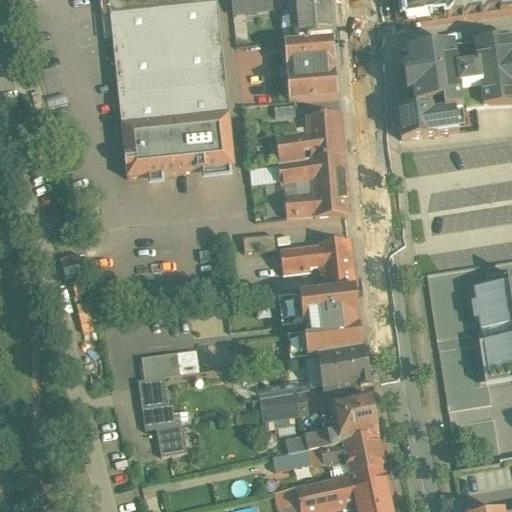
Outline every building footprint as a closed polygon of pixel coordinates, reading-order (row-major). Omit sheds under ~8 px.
[(236,170),(216,0),(108,0),(129,182),(236,170)] [(271,0),(230,0),(233,17),(273,12),(271,0)] [(330,0),(294,0),(295,3),(289,4),(290,16),(296,15),(298,43),(292,43),(292,44),(299,44),(299,42),(332,39),(334,39),(330,0)] [(511,0),(396,0),(398,9),(397,9),(398,11),(399,19),(399,21),(403,20),(406,23),(406,26),(408,26),(511,10),(511,0)] [(290,16),(291,20),(282,21),(285,46),(292,45),(292,44),(292,43),(298,43),(296,15),(290,16)] [(286,72),(287,72),(334,68),(336,68),(334,42),(333,42),(332,39),(299,42),(299,44),(292,44),(292,45),(285,46),(284,46),(286,72)] [(478,71),(458,74),(454,49),(431,52),(407,55),(409,69),(403,70),(407,98),(413,97),(415,111),(432,109),(433,109),(433,108),(443,106),(444,115),(455,114),(486,111),(488,111),(511,109),(511,58),(511,59),(510,42),(477,47),(477,46),(474,46),(478,71)] [(334,68),(287,72),(288,80),(287,80),(289,106),(339,102),(336,76),(334,76),(334,68)] [(439,116),(434,117),(432,109),(398,114),(401,143),(458,135),(455,114),(444,115),(439,116)] [(341,118),(308,120),(309,137),(297,139),(276,142),(280,168),(305,165),(304,156),(310,155),(311,164),(343,159),(344,159),(341,118)] [(295,128),(274,131),(276,142),(297,139),(295,128)] [(312,185),(313,192),(345,189),(343,159),(305,165),(280,168),(279,169),(281,189),(312,185)] [(345,189),(313,192),(313,198),(285,200),(287,222),(316,220),(348,217),(345,189)] [(275,239),(243,242),(244,257),(276,254),(275,239)] [(350,247),(280,255),(283,279),(311,276),(310,273),(321,271),(324,296),(355,292),(350,247)] [(511,287),(511,288),(509,276),(506,277),(508,288),(475,294),(477,306),(473,307),(475,324),(480,323),(484,347),(480,348),(485,384),(486,389),(511,385),(511,287)] [(363,353),(355,292),(324,296),(310,298),(318,360),(363,353)] [(363,353),(304,362),(306,375),(325,372),(326,378),(322,379),(326,398),(369,390),(363,353)] [(177,357),(180,379),(199,377),(196,354),(177,357)] [(141,362),(144,384),(164,381),(180,379),(177,357),(141,362)] [(144,384),(138,385),(145,434),(157,433),(175,430),(172,409),(168,409),(164,381),(144,384)] [(304,397),(283,400),(285,411),(306,407),(304,397)] [(372,402),(331,409),(334,426),(339,425),(341,435),(330,437),(330,434),(305,439),(309,454),(320,452),(378,438),(372,402)] [(306,407),(285,411),(286,422),(308,418),(306,407)] [(491,421),(450,430),(459,473),(500,465),(491,421)] [(175,430),(157,433),(161,461),(187,457),(182,429),(175,430)] [(378,438),(320,452),(324,469),(346,464),(350,480),(386,472),(379,438),(378,438)] [(307,455),(272,462),(275,476),(310,469),(307,455)] [(394,511),(386,472),(350,480),(355,510),(355,511),(394,511)] [(350,480),(276,496),(279,511),(345,511),(355,510),(350,480)]
